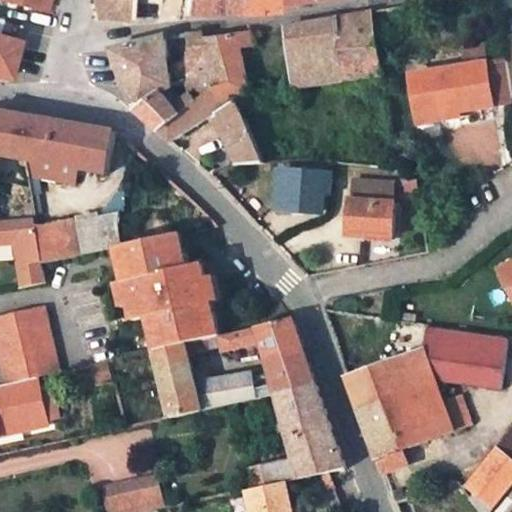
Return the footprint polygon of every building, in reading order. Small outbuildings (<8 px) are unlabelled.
[(82,0),(85,14),(117,17),(117,0),(82,0)] [(224,11),(224,0),(173,0),(172,12),(224,11)] [(224,0),(224,11),(235,11),(268,11),(268,1),(268,0),(224,0)] [(373,67),(366,33),(361,8),(273,25),(275,33),(283,63),(292,93),(373,67)] [(217,90),(231,87),(245,82),(235,43),(244,41),(242,31),(240,26),(199,34),(217,90)] [(255,152),(231,87),(217,90),(199,34),(197,30),(178,32),(181,55),(175,57),(182,89),(168,99),(159,86),(169,80),(154,35),(127,42),(102,48),(121,103),(142,123),(158,137),(202,108),(227,159),(255,152)] [(479,59),(476,41),(455,44),(458,62),(479,59)] [(450,103),(451,107),(506,100),(498,57),(479,59),(458,62),(402,70),(409,120),(436,117),(434,106),(450,103)] [(452,114),(451,107),(450,103),(434,106),(436,117),(452,114)] [(0,153),(15,156),(24,114),(0,110),(0,153)] [(34,116),(24,114),(15,156),(38,161),(98,172),(106,129),(88,126),(34,116)] [(18,185),(38,161),(15,156),(18,185)] [(321,166),(271,164),(268,200),(310,205),(310,201),(317,201),(321,166)] [(347,191),(344,191),(342,212),(341,226),(386,230),(389,195),(386,194),(387,174),(349,172),(347,191)] [(413,174),(400,173),(399,185),(415,187),(413,174)] [(22,217),(0,218),(0,243),(1,243),(11,287),(33,283),(28,263),(23,223),(22,217)] [(63,255),(58,219),(23,223),(28,263),(63,255)] [(191,261),(176,265),(174,259),(168,230),(103,245),(112,281),(118,307),(122,321),(136,318),(140,333),(149,331),(152,348),(176,342),(196,338),(207,335),(209,334),(201,299),(191,261)] [(190,255),(174,259),(176,265),(191,261),(190,255)] [(202,273),(199,259),(191,261),(201,299),(208,297),(202,273)] [(511,264),(498,271),(511,301),(511,264)] [(105,283),(111,308),(118,307),(112,281),(105,283)] [(31,307),(0,314),(0,384),(26,378),(47,373),(31,307)] [(249,343),(252,353),(292,342),(287,331),(282,317),(209,334),(207,335),(210,347),(249,343)] [(490,387),(498,337),(413,323),(413,348),(385,357),(334,372),(345,403),(370,470),(394,462),(390,447),(443,428),(460,423),(449,392),(431,399),(424,379),(490,387)] [(152,348),(149,331),(140,333),(145,350),(152,348)] [(160,419),(211,407),(206,382),(187,387),(176,342),(152,348),(145,350),(160,419)] [(306,385),(292,342),(252,353),(258,370),(206,382),(211,407),(225,404),(266,394),(306,385)] [(0,384),(0,425),(12,422),(14,432),(38,426),(26,378),(0,384)] [(335,470),(306,385),(266,394),(283,458),(250,467),(255,488),(266,485),(294,479),(318,474),(335,470)] [(483,449),(445,496),(463,511),(475,511),(509,470),(483,449)] [(255,488),(250,467),(236,470),(241,491),(246,490),(255,488)] [(149,481),(139,483),(145,511),(149,511),(156,511),(149,481)] [(145,511),(139,483),(126,486),(131,511),(145,511)] [(255,488),(246,490),(241,491),(233,493),(224,495),(227,511),(271,511),(266,485),(255,488)] [(131,511),(126,486),(90,494),(93,511),(131,511)]
